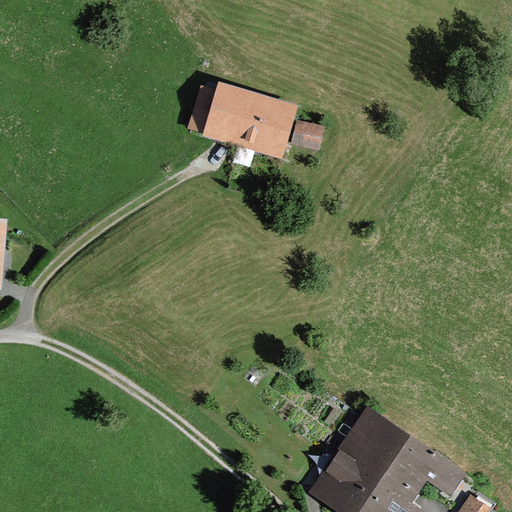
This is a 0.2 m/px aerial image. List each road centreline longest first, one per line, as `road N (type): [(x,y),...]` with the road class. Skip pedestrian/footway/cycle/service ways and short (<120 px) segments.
road 1 (unclassified): [(0,336),(53,343),(131,386),(246,477),(277,511)]
road 2 (track): [(15,337),(32,289),(57,261),(222,144)]
